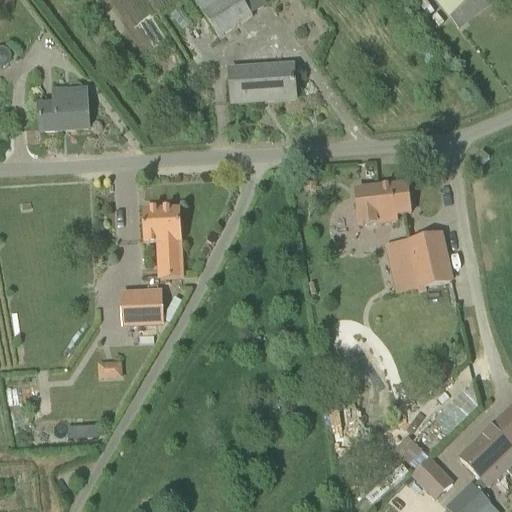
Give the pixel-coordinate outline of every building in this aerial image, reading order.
[(193,0),(219,39),(253,18),(241,0),(193,0)] [(432,0),(450,20),(475,0),(432,0)] [(0,69),(2,70),(7,67),(10,61),(9,56),(6,52),(1,50),(0,49),(0,69)] [(294,68),(230,72),(232,106),(296,102),(294,68)] [(41,135),(89,132),(87,105),(86,93),(54,95),(55,107),(39,108),(41,135)] [(482,154),(475,161),(483,168),(489,160),(482,154)] [(317,192),(316,184),(307,184),(308,192),(317,192)] [(408,187),(362,192),(356,193),(360,228),(397,223),(397,217),(411,215),(408,187)] [(180,212),(144,214),(146,245),(159,245),(160,281),(172,280),(182,280),(181,244),(180,212)] [(452,283),(442,238),(384,247),(397,298),(452,283)] [(123,329),(164,327),(162,295),(121,297),(123,329)] [(122,380),(121,363),(97,364),(98,382),(122,380)] [(511,410),(489,433),(511,456),(511,410)] [(489,490),(511,466),(511,456),(489,433),(461,461),(489,490)] [(407,467),(423,458),(413,441),(397,451),(407,467)] [(413,478),(439,501),(453,487),(428,462),(413,478)] [(454,507),(458,511),(482,511),(488,507),(472,491),(454,507)]
